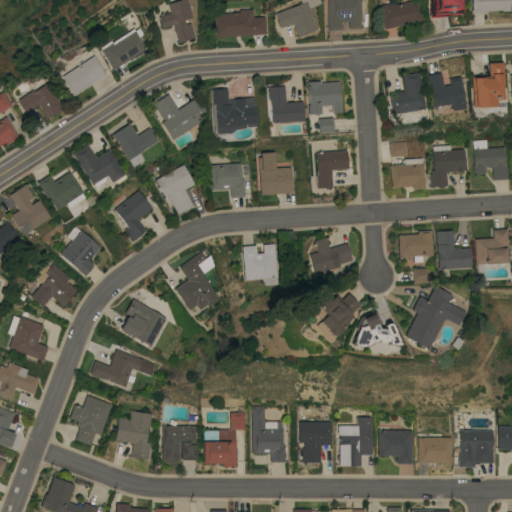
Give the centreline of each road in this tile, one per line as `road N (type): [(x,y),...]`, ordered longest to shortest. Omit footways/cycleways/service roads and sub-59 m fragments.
road 1 (tertiary): [(0,175),(177,68),(511,39)]
road 2 (residential): [(511,490),(144,484),(37,450)]
road 3 (residential): [(214,224),(98,301),(13,511)]
road 4 (residential): [(374,215),(214,224)]
road 5 (residential): [(364,56),(374,215)]
road 6 (residential): [(511,206),(374,215)]
